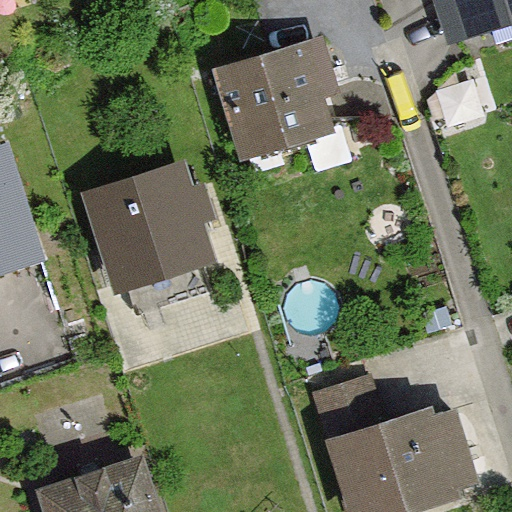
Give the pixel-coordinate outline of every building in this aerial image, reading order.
[(511,0),(435,0),(450,46),(511,26),(511,0)] [(306,41),(199,74),(229,171),(336,138),(306,41)] [(99,299),(205,267),(174,168),(69,201),(99,299)] [(0,276),(30,267),(0,172),(0,276)] [(427,415),(318,450),(337,511),(447,511),(457,509),(427,415)] [(24,511),(155,511),(139,459),(20,497),(24,511)]
